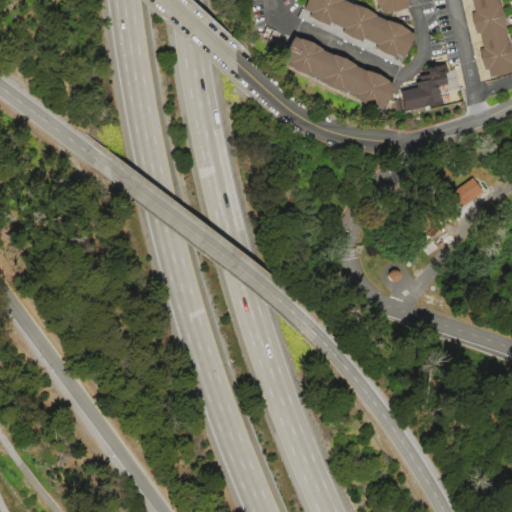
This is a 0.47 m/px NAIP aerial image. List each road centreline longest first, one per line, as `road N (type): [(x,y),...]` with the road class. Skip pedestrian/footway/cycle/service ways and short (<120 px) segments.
road 1 (motorway): [(326,511),(232,251),(183,0)]
road 2 (motorway): [(123,0),(171,257),(260,511)]
road 3 (motorway): [(313,335),(94,159)]
road 4 (motorway): [(0,289),(163,511)]
road 5 (motorway): [(443,511),(392,428),(313,335)]
road 6 (tertiary): [(233,62),(285,108),(329,132),(422,136)]
road 7 (residential): [(271,0),(287,23),(401,78)]
road 8 (residential): [(422,136),(361,204),(346,248)]
